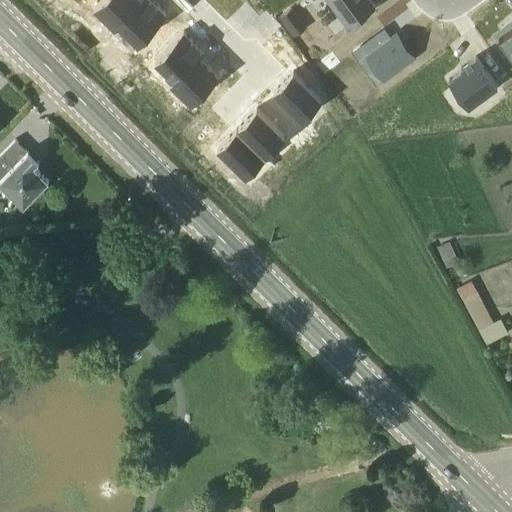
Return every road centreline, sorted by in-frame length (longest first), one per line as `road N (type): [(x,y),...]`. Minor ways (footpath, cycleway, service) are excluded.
road 1 (secondary): [(489,505),(0,21)]
road 2 (track): [(0,252),(141,234),(191,210)]
road 3 (residential): [(222,114),(262,74),(187,0)]
